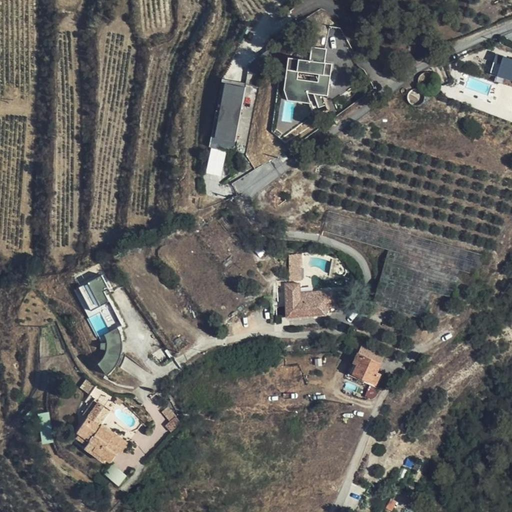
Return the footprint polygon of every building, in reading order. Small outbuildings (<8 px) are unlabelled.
[(508,52),(498,47),(489,51),(487,55),(502,63),(507,52),(508,52)] [(290,67),(287,99),(312,101),(312,93),(329,95),(331,73),(325,73),(327,51),(314,50),(313,59),(300,58),(299,68),(290,67)] [(216,137),(227,83),(223,82),(210,146),(234,151),(236,141),(216,137)] [(247,87),(227,83),(216,137),(236,141),(247,87)] [(257,89),(247,87),(236,141),(234,151),(244,153),(257,89)] [(286,201),(277,188),(267,194),(276,208),(286,201)] [(391,250),(465,271),(478,275),(484,255),(329,210),(324,228),(340,233),(339,235),(391,250)] [(383,277),(435,292),(457,298),(465,271),(391,250),(383,277)] [(285,262),(286,280),(286,285),(298,284),(298,261),(285,262)] [(426,319),(435,292),(383,277),(375,304),(426,319)] [(298,284),(286,285),(287,317),(327,315),(328,312),(341,311),(340,293),(327,294),(326,291),(312,292),(312,301),(301,302),(301,293),(301,284),(298,284)] [(312,301),(312,292),(301,293),(301,302),(312,301)] [(378,372),(382,363),(360,352),(355,362),(359,364),(354,374),(377,385),(381,374),(378,372)] [(74,431),(76,433),(87,440),(83,445),(81,447),(100,460),(102,459),(107,462),(116,450),(118,452),(125,441),(99,423),(107,411),(95,402),(74,431)] [(50,411),(40,412),(43,441),(53,440),(50,411)] [(87,440),(76,433),(73,437),(83,445),(87,440)] [(113,463),(106,472),(119,483),(127,474),(113,463)]
